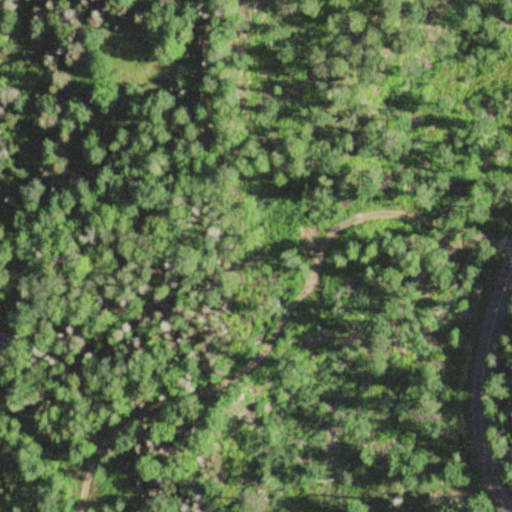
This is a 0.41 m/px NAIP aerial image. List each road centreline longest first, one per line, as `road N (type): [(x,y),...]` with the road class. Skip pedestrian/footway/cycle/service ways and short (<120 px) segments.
road 1 (residential): [(489,309),(303,318),(113,422),(77,511)]
road 2 (tertiary): [(511,262),(489,309),(473,433),(511,497)]
